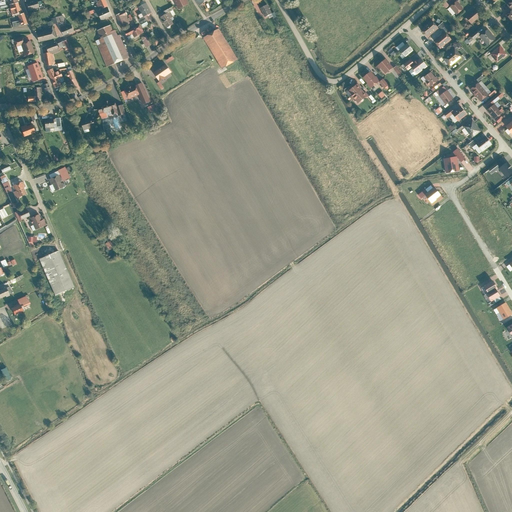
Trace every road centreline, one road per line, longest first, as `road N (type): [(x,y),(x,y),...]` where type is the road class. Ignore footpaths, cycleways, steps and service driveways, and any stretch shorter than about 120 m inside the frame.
road 1 (residential): [(278,0),(329,81),(345,78),(405,26)]
road 2 (residential): [(405,26),(505,146)]
road 3 (residential): [(511,295),(447,187)]
